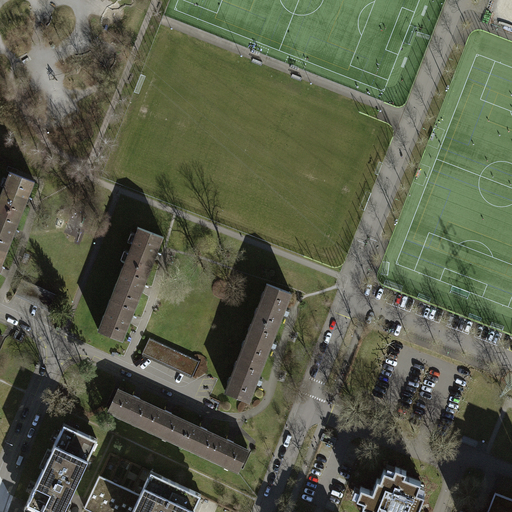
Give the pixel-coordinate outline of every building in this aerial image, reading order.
[(9,172),(0,195),(0,258),(31,180),(9,172)] [(138,227),(97,330),(119,338),(159,235),(138,227)] [(20,278),(13,293),(52,311),(58,296),(20,278)] [(267,284),(224,391),(246,399),(288,292),(267,284)] [(147,338),(140,353),(191,376),(198,361),(147,338)] [(117,388),(107,411),(240,471),(250,449),(117,388)] [(64,424),(27,502),(48,511),(63,511),(97,439),(64,424)] [(417,492),(421,482),(405,475),(407,471),(396,467),(393,473),(384,469),(380,479),(378,478),(373,491),(361,486),(357,498),(365,501),(363,506),(373,510),(371,511),(420,511),(418,511),(425,495),(417,492)] [(191,511),(200,494),(151,472),(141,494),(100,475),(84,508),(93,511),(191,511)] [(511,511),(511,499),(495,493),(487,511),(511,511)] [(230,511),(232,510),(202,500),(198,511),(230,511)]
